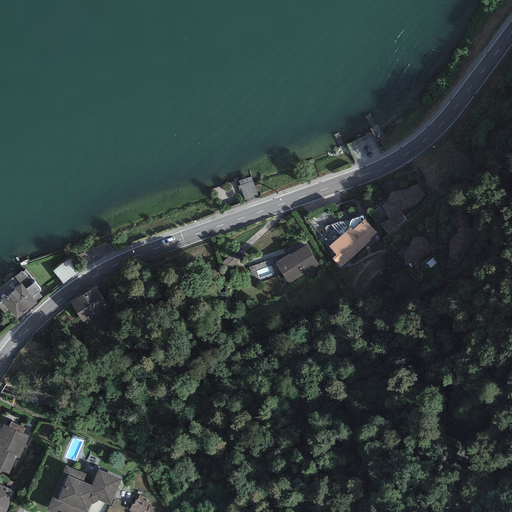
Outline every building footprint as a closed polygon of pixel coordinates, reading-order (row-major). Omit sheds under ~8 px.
[(354,156),(377,146),(371,131),(347,141),(354,156)] [(241,192),(244,201),(260,196),(252,174),(211,189),(215,201),(241,192)] [(385,203),(382,206),(388,219),(381,224),(388,234),(407,220),(401,209),(407,208),(413,207),(419,203),(425,197),(418,185),(412,188),(402,192),(396,193),(391,193),(388,198),(385,203)] [(376,232),(364,219),(363,220),(362,216),(352,220),(351,221),(350,222),(350,224),(349,226),(350,228),(328,246),(336,255),(332,259),(340,268),(365,246),(364,246),(370,240),(369,239),(376,232)] [(467,251),(478,236),(463,225),(452,241),(467,251)] [(409,272),(434,255),(425,239),(413,238),(410,247),(404,255),(405,265),(409,272)] [(289,285),(319,265),(306,245),(290,255),(289,254),(275,263),(276,264),(289,285)] [(53,271),(63,284),(78,272),(68,259),(53,271)] [(41,291),(34,283),(32,284),(22,271),(15,277),(20,284),(0,300),(1,301),(0,302),(0,308),(4,313),(8,309),(17,320),(37,303),(35,301),(41,296),(38,293),(41,291)] [(82,323),(108,305),(94,285),(68,303),(82,323)] [(24,429),(11,422),(9,427),(4,424),(0,432),(0,470),(8,474),(16,457),(18,458),(29,436),(22,433),(24,429)] [(121,479),(98,470),(91,486),(83,482),(86,475),(65,466),(52,498),(47,511),(49,511),(87,511),(91,505),(95,504),(97,500),(110,505),(121,479)] [(0,511),(5,511),(14,492),(0,485),(0,511)] [(152,500),(139,495),(137,501),(135,500),(133,505),(131,504),(129,511),(131,511),(153,511),(156,508),(150,506),(152,500)]
